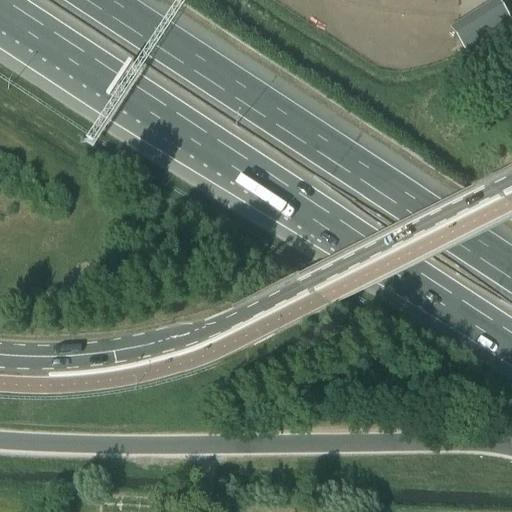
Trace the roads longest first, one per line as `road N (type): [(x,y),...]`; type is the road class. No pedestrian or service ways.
road 1 (motorway): [(0,4),(511,341)]
road 2 (unclassified): [(0,444),(511,450)]
road 3 (motorway): [(511,271),(96,0)]
road 4 (tertiary): [(246,314),(511,180)]
road 5 (tertiary): [(246,314),(145,350),(0,358)]
